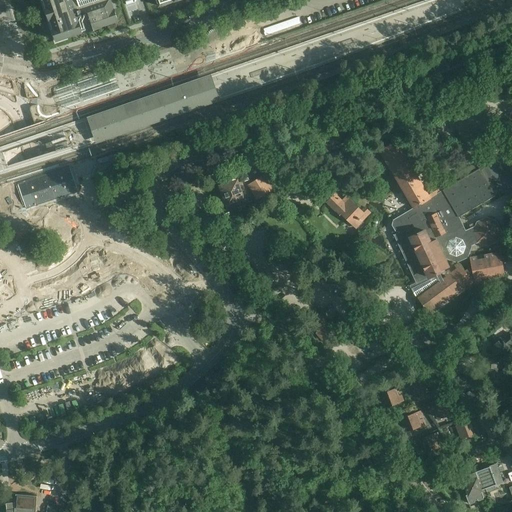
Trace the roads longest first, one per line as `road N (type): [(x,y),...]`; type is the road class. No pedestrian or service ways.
road 1 (unclassified): [(511,39),(258,127),(171,169),(159,188)]
road 2 (unclassified): [(0,456),(146,408),(215,356),(233,318)]
road 3 (unclassified): [(410,476),(279,322),(255,315)]
road 4 (unclassified): [(233,318),(227,296),(168,228),(159,188)]
road 5 (secondary): [(94,55),(174,30),(230,0)]
